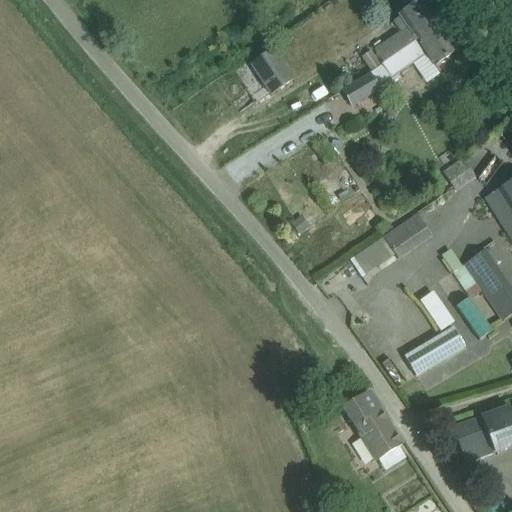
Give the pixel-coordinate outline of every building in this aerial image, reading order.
[(433,31),(441,26),(423,0),(400,16),(403,20),(395,25),(401,34),(376,52),(383,63),(384,65),(433,31)] [(384,65),(382,66),(391,79),(425,55),(435,66),(458,50),(441,26),(433,31),(384,65)] [(273,52),(251,66),(271,96),(293,81),(273,52)] [(353,109),(379,90),(378,88),(369,75),(342,94),(353,109)] [(476,179),(463,159),(443,172),(456,192),(476,179)] [(511,182),(485,200),(511,242),(511,182)] [(383,238),(399,261),(432,238),(417,215),(383,238)] [(307,227),(301,219),(294,224),(301,232),(307,227)] [(511,317),(511,291),(485,252),(453,274),(466,294),(477,286),(503,324),(511,317)] [(438,332),(453,324),(434,291),(419,299),(438,332)] [(449,358),(465,349),(453,330),(405,359),(427,395),(459,375),(449,358)] [(370,454),(376,462),(402,445),(380,411),(369,394),(342,411),(361,440),(355,444),(364,458),(370,454)] [(466,464),(475,461),(511,446),(511,413),(510,414),(508,409),(453,430),(466,464)]
